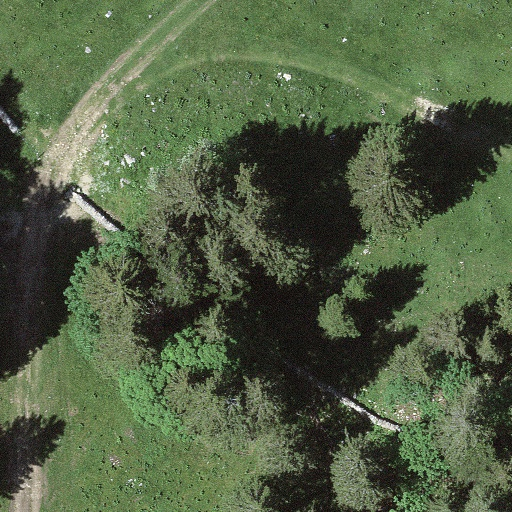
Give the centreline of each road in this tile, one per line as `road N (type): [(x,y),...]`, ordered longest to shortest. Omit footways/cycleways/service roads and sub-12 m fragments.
road 1 (track): [(30,511),(51,258),(73,173),(114,107)]
road 2 (track): [(114,107),(219,0)]
